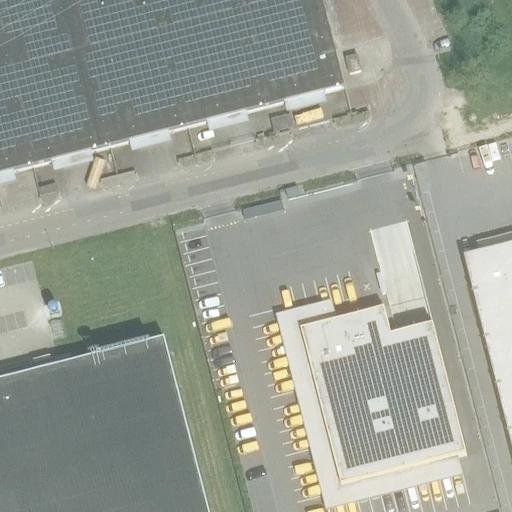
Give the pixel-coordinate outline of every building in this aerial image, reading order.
[(0,0),(0,44),(32,170),(110,151),(71,0),(0,0)] [(71,0),(110,151),(188,131),(154,0),(71,0)] [(154,0),(188,131),(266,111),(237,0),(154,0)] [(344,91),(334,52),(323,11),(320,0),(237,0),(266,111),(344,91)] [(0,178),(32,170),(0,44),(0,178)] [(345,60),(349,76),(361,74),(357,57),(345,60)] [(291,118),(271,123),(274,136),(294,131),(291,118)] [(511,248),(464,261),(511,452),(511,248)] [(384,311),(300,333),(340,490),(466,457),(433,329),(391,340),(384,311)] [(10,383),(0,385),(0,511),(207,511),(164,343),(10,383)]
